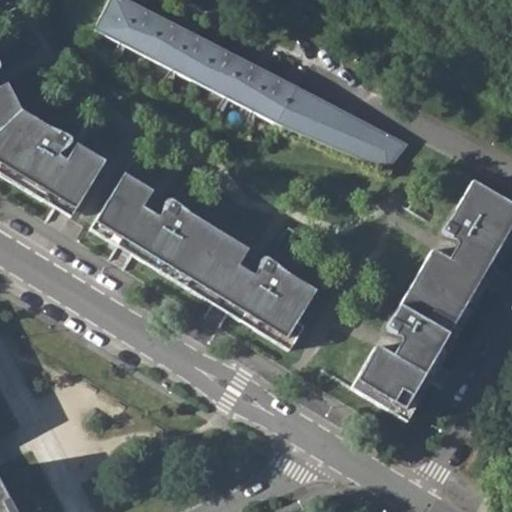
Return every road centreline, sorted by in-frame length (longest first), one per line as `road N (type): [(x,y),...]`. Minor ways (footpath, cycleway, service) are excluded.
road 1 (residential): [(0,253),(328,447)]
road 2 (residential): [(328,447),(216,511)]
